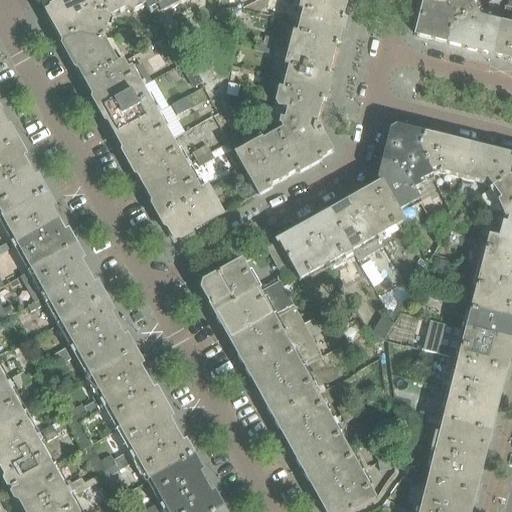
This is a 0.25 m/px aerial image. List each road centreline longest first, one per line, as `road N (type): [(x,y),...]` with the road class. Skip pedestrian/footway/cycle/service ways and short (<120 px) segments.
road 1 (residential): [(148,288),(353,168),(369,99)]
road 2 (residential): [(148,288),(0,23)]
road 3 (residential): [(274,511),(148,288)]
road 4 (residential): [(369,99),(511,134)]
road 5 (residential): [(511,87),(378,52)]
